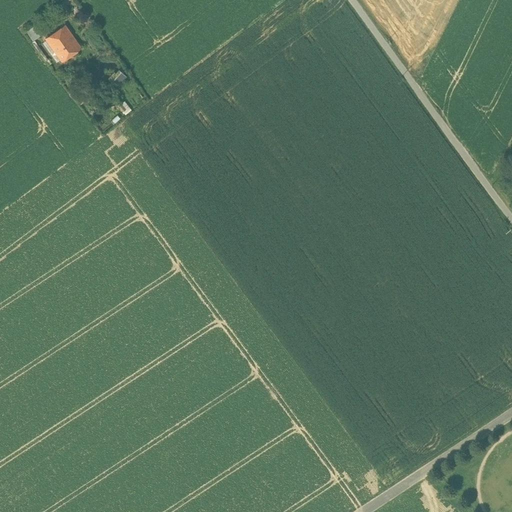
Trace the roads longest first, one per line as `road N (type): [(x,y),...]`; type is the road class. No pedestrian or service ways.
road 1 (unclassified): [(353,0),(511,218)]
road 2 (tertiary): [(363,511),(511,414)]
